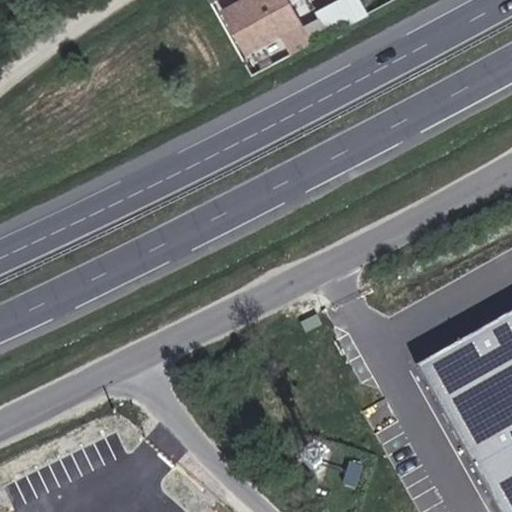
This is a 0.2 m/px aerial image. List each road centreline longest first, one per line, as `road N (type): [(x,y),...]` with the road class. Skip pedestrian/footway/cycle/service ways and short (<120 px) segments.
road 1 (trunk): [(0,320),(290,181),(511,62)]
road 2 (trunk): [(511,1),(0,255)]
road 3 (residential): [(130,367),(511,172)]
road 4 (unclassified): [(130,367),(275,511)]
road 5 (unclassified): [(0,430),(130,367)]
